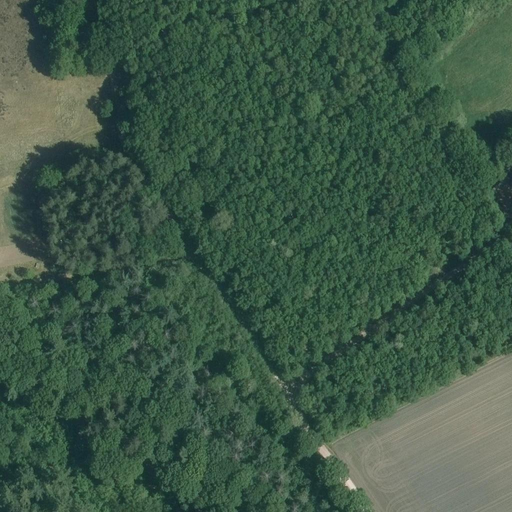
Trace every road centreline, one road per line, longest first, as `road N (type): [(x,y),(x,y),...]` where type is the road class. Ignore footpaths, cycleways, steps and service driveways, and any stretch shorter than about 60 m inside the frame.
road 1 (track): [(365,511),(193,254)]
road 2 (track): [(285,391),(511,230)]
road 3 (track): [(193,254),(117,139)]
